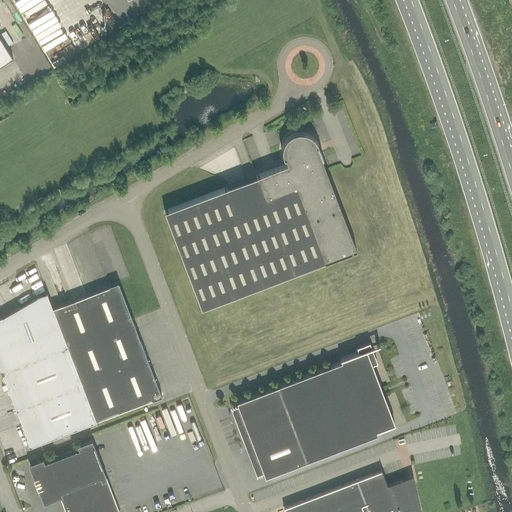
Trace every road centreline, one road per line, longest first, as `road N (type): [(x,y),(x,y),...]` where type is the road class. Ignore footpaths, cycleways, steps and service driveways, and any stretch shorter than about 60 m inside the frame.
road 1 (unclassified): [(247,511),(127,193)]
road 2 (trunk): [(410,0),(511,313)]
road 3 (unknown): [(205,401),(390,327),(403,334),(430,416)]
road 4 (unclassified): [(127,193),(276,107),(295,88)]
road 5 (trunk): [(511,171),(451,0)]
road 6 (unknown): [(245,506),(376,454),(399,456)]
road 7 (unclassified): [(0,271),(127,193)]
road 8 (unclassified): [(295,88),(321,83),(328,66),(322,49),(305,42),(288,48),(280,65),(287,82)]
